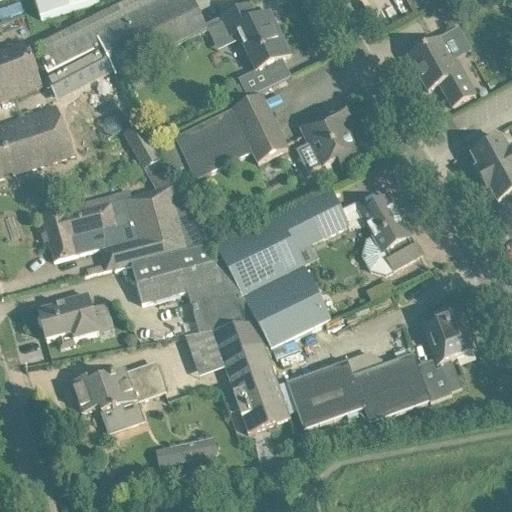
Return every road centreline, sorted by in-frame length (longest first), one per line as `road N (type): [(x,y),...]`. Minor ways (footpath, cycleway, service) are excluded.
road 1 (unclassified): [(511,300),(344,0)]
road 2 (residential): [(44,511),(37,471),(0,378)]
